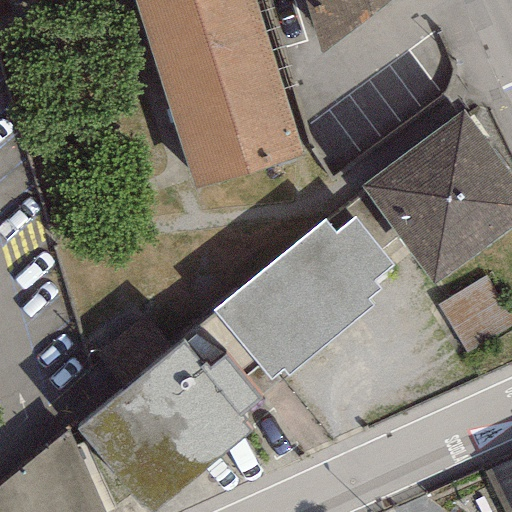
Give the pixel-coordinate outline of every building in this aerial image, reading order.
[(130,0),(192,190),(301,155),(251,0),(130,0)] [(388,0),(303,0),(320,54),(388,0)] [(511,224),(511,182),(459,112),(358,187),(431,285),(511,224)] [(393,265),(353,217),(332,234),(322,221),(211,312),(251,363),(268,383),(284,371),(288,376),(371,308),(366,301),(380,290),(373,282),(393,265)] [(511,324),(511,322),(483,277),(435,306),(465,354),(511,324)] [(199,369),(179,344),(76,431),(143,511),(152,511),(247,432),(238,422),(259,404),(222,360),(209,371),(204,365),(199,369)] [(0,511),(101,511),(67,431),(0,483),(0,511)]
